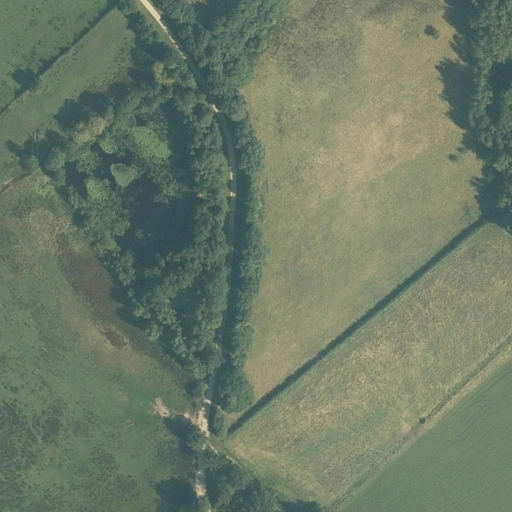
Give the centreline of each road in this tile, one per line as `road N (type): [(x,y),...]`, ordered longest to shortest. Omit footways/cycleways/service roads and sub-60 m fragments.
road 1 (unknown): [(291,511),(203,425),(216,427),(243,281),(244,175),(226,113),(148,0)]
road 2 (track): [(202,429),(227,290),(232,168),(219,114),(140,0)]
